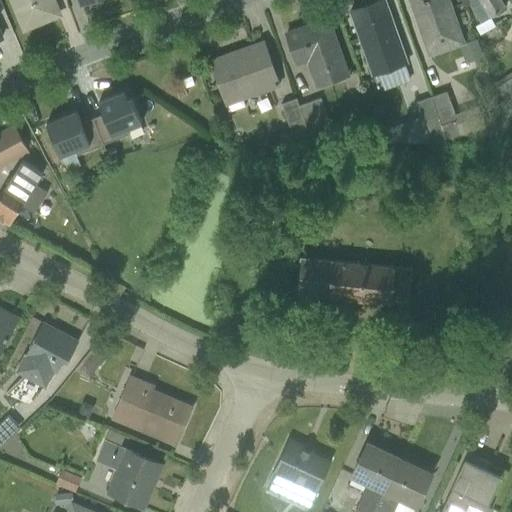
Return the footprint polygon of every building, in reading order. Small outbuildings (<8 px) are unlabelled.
[(64,0),(12,0),(25,33),(70,16),(64,0)] [(384,0),(379,0),(349,11),(373,76),(407,64),(384,0)] [(449,0),(410,0),(430,56),(465,44),(449,0)] [(499,0),(465,0),(480,24),(474,27),(480,37),(494,29),(488,19),(505,9),(499,0)] [(350,76),(329,16),(284,32),(290,50),(318,40),(307,63),(316,88),(350,76)] [(262,43),(208,62),(225,110),(279,91),(262,43)] [(496,73),(490,87),(503,92),(508,77),(496,73)] [(193,85),(191,77),(183,79),(185,87),(193,85)] [(436,91),(404,97),(408,117),(389,120),(393,145),(457,133),(453,109),(439,112),(436,91)] [(126,93),(100,104),(104,115),(91,120),(100,141),(139,125),(126,93)] [(281,105),(291,134),(327,121),(319,99),(297,106),(295,100),(281,105)] [(76,113),(47,124),(59,157),(100,141),(91,120),(80,124),(76,113)] [(15,127),(0,134),(0,168),(29,154),(15,127)] [(44,179),(28,164),(11,181),(26,197),(44,179)] [(0,192),(0,222),(5,226),(26,198),(7,184),(0,192)] [(296,256),(293,290),(403,299),(406,266),(296,256)] [(0,351),(15,323),(0,314),(0,351)] [(23,355),(14,373),(49,390),(62,363),(66,365),(79,339),(44,322),(27,356),(23,355)] [(154,387),(132,378),(116,414),(177,441),(191,409),(152,392),(154,387)] [(102,434),(80,483),(140,510),(162,461),(102,434)] [(288,443),(269,483),(313,504),(332,464),(288,443)] [(371,511),(397,457),(367,443),(351,478),(368,486),(355,511),(371,511)] [(496,468),(469,455),(443,511),(485,511),(488,507),(480,503),(496,468)] [(397,457),(371,511),(391,511),(397,499),(416,509),(433,474),(397,457)] [(45,480),(65,487),(70,471),(50,465),(45,480)] [(104,511),(73,498),(66,511),(104,511)]
